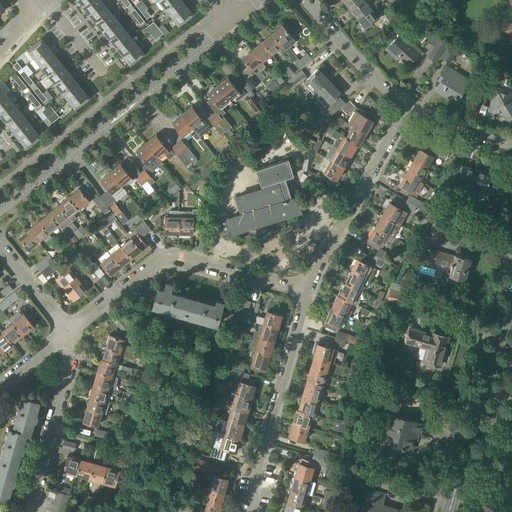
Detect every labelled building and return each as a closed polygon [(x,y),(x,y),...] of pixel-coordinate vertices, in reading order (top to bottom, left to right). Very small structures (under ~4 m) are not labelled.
[(89,14),(103,3),(100,0),(89,0),(82,6),(86,11),(86,10),(89,14)] [(164,9),(175,0),(158,0),(158,1),(164,9)] [(179,0),(175,0),(164,9),(171,17),(186,6),(182,1),(181,2),(179,0)] [(369,7),(363,0),(356,0),(349,6),(357,17),(369,7)] [(141,1),(135,6),(142,14),(146,10),(148,9),(141,1)] [(103,3),(89,14),(92,18),(95,23),(110,12),(103,3)] [(365,27),(377,18),(383,14),(374,3),(369,7),(357,17),(365,27)] [(186,6),(171,17),(178,26),(180,25),(181,25),(184,23),(184,22),(193,15),(186,6)] [(135,19),(139,15),(135,9),(130,13),(135,19)] [(391,22),(398,14),(394,9),(386,17),(391,22)] [(146,10),(142,14),(147,20),(151,16),(146,10)] [(103,31),(117,20),(110,12),(95,23),(99,28),(100,27),(103,31)] [(139,15),(135,19),(140,25),(144,21),(139,15)] [(117,20),(103,31),(106,34),(105,35),(109,40),(123,28),(117,20)] [(154,31),(158,28),(153,22),(149,25),(154,31)] [(511,25),(505,23),(503,31),(511,33),(511,37),(511,42),(511,25)] [(150,35),(154,31),(149,25),(145,29),(150,35)] [(282,26),(272,34),(281,46),(285,50),(295,42),(291,38),(292,38),(282,26)] [(117,48),(130,37),(123,28),(109,40),(113,45),(114,44),(117,48)] [(154,31),(159,37),(163,34),(158,28),(154,31)] [(155,41),(159,37),(154,31),(150,35),(155,41)] [(272,34),(262,42),(271,54),(276,50),(281,46),(272,34)] [(434,47),(438,40),(440,39),(432,34),(427,43),(434,47)] [(409,45),(398,35),(385,49),(396,60),(398,57),(408,66),(421,52),(411,42),(409,45)] [(130,37),(117,48),(120,51),(119,52),(123,57),(137,45),(130,37)] [(34,59),(47,48),(44,44),(45,44),(41,39),(27,50),(34,59)] [(435,62),(439,56),(446,45),(438,40),(434,47),(432,51),(428,58),(435,62)] [(262,42),(252,50),(261,62),(271,54),(262,42)] [(137,45),(123,57),(130,66),(138,58),(140,59),(143,57),(143,55),(144,54),(137,45)] [(450,63),(457,51),(448,45),(441,57),(450,63)] [(47,48),(34,59),(40,67),(55,56),(51,51),(50,52),(47,48)] [(251,70),(253,71),(257,68),(260,71),(265,67),(261,62),(252,50),(241,58),(251,70)] [(294,62),(299,69),(311,60),(307,54),(299,60),(297,59),(294,62)] [(47,76),(61,65),(58,61),(59,60),(55,56),(40,67),(47,76)] [(18,72),(22,69),(17,63),(13,66),(18,72)] [(61,65),(47,76),(54,84),(68,73),(65,68),(64,69),(61,65)] [(290,77),(294,73),(288,66),(284,70),(290,77)] [(471,82),(446,67),(441,76),(443,77),(435,90),(456,102),(465,87),(462,85),(465,80),(470,83),(471,82)] [(314,96),(319,92),(329,82),(317,69),(307,79),(303,83),(314,96)] [(297,83),(306,77),(301,70),(292,77),(297,83)] [(24,80),(28,77),(24,71),(20,74),(24,80)] [(61,93),(74,82),(71,78),(72,77),(68,73),(54,84),(61,93)] [(279,85),(284,81),(278,74),(274,78),(279,85)] [(18,85),(22,82),(17,76),(13,79),(18,85)] [(251,90),(258,85),(251,76),(244,81),(251,90)] [(28,77),(24,80),(29,86),(33,83),(28,77)] [(231,82),(227,78),(217,86),(228,100),(234,95),(238,100),(246,94),(234,80),(231,82)] [(280,87),(274,80),(267,86),(273,93),(280,87)] [(22,82),(18,85),(23,91),(27,88),(22,82)] [(74,82),(61,93),(68,101),(82,89),(78,85),(77,85),(74,82)] [(330,104),(340,94),(329,82),(319,92),(314,96),(326,108),(330,104)] [(511,86),(503,84),(501,90),(496,89),(490,110),(502,114),(502,115),(511,118),(511,86)] [(206,102),(215,113),(216,112),(225,122),(220,126),(225,132),(232,127),(222,115),(225,112),(220,106),(228,100),(217,86),(214,88),(213,87),(208,92),(208,93),(207,94),(211,99),(206,102)] [(38,97),(42,94),(37,88),(33,91),(38,97)] [(82,89),(68,101),(75,110),(76,109),(78,109),(80,107),(80,105),(89,98),(82,89)] [(32,102),(36,99),(31,93),(27,96),(32,102)] [(42,94),(38,97),(43,103),(47,100),(42,94)] [(0,113),(13,103),(6,95),(0,99),(0,113)] [(246,101),(255,113),(262,108),(253,96),(246,101)] [(327,120),(338,110),(345,104),(339,97),(332,104),(322,114),(327,120)] [(36,99),(32,102),(36,108),(40,105),(36,99)] [(341,109),(346,115),(355,107),(350,101),(341,109)] [(13,103),(0,113),(0,115),(2,118),(1,119),(5,123),(20,112),(13,103)] [(50,115),(54,112),(49,106),(45,109),(50,115)] [(192,106),(181,114),(192,128),(193,128),(196,132),(200,137),(211,129),(205,121),(204,122),(192,106)] [(46,118),(50,115),(45,109),(41,112),(46,118)] [(349,124),(365,134),(372,122),(365,117),(366,115),(358,110),(356,113),(349,124)] [(13,131),(26,120),(20,112),(5,123),(9,128),(10,127),(13,131)] [(50,115),(55,121),(59,118),(54,112),(50,115)] [(215,113),(208,119),(216,129),(220,126),(225,122),(216,112),(215,113)] [(182,136),(192,128),(181,114),(178,117),(177,116),(172,120),(173,121),(171,122),(182,136)] [(51,124),(55,121),(50,115),(46,118),(51,124)] [(340,125),(343,120),(335,115),(332,120),(340,125)] [(26,120),(13,131),(16,135),(15,136),(19,140),(33,129),(26,120)] [(340,134),(340,135),(344,137),(357,145),(358,146),(365,134),(349,124),(349,125),(352,127),(346,138),(340,134)] [(33,129),(19,140),(26,149),(35,142),(36,142),(39,140),(39,138),(40,137),(33,129)] [(330,136),(336,139),(332,146),(350,156),(357,145),(344,137),(340,135),(340,134),(334,131),(331,135),(330,136)] [(146,143),(152,151),(158,159),(164,154),(168,160),(174,155),(169,149),(168,150),(156,135),(146,143)] [(176,144),(191,163),(196,159),(181,140),(176,144)] [(146,143),(136,152),(146,164),(142,168),(144,170),(144,169),(148,174),(152,172),(162,163),(158,159),(152,151),(146,143)] [(186,167),(191,163),(176,144),(171,148),(186,167)] [(332,146),(325,158),(330,161),(343,168),(350,156),(332,146)] [(433,153),(445,160),(449,153),(437,147),(433,153)] [(425,169),(432,157),(420,149),(413,162),(425,169)] [(216,216),(222,235),(232,232),(300,211),(295,196),(290,198),(284,178),(293,176),(288,159),(255,169),(261,186),(262,186),(263,189),(236,197),(241,214),(228,219),(226,213),(216,216)] [(324,173),(330,176),(328,180),(333,183),(335,179),(336,180),(343,168),(330,161),(324,173)] [(425,169),(413,162),(406,173),(419,180),(421,176),(425,178),(429,171),(425,169)] [(110,172),(121,186),(127,181),(128,183),(132,180),(120,164),(110,172)] [(493,193),(498,177),(477,172),(463,167),(458,183),(460,184),(457,193),(470,197),(471,194),(478,196),(480,189),(486,191),(493,193)] [(140,173),(150,185),(154,182),(148,174),(144,169),(144,170),(140,173)] [(324,179),(314,173),(309,170),(307,177),(320,185),(324,179)] [(111,194),(121,186),(110,172),(100,180),(111,194)] [(134,177),(148,195),(154,190),(150,185),(140,173),(134,177)] [(399,185),(416,195),(423,183),(419,180),(406,173),(399,185)] [(444,195),(446,191),(439,187),(437,191),(444,195)] [(79,189),(69,197),(78,209),(88,201),(86,198),(89,195),(83,188),(80,190),(79,189)] [(109,210),(96,194),(91,198),(104,214),(109,210)] [(407,201),(416,206),(419,200),(410,196),(407,201)] [(72,222),(76,218),(72,213),(78,209),(69,197),(59,205),(68,217),(72,222)] [(382,215),(400,224),(407,212),(400,208),(402,204),(394,200),(391,200),(390,203),(389,202),(382,215)] [(419,200),(416,206),(415,207),(424,211),(428,205),(419,200)] [(415,207),(416,206),(407,201),(404,206),(413,211),(415,207)] [(110,207),(121,221),(126,217),(115,203),(110,207)] [(62,230),(72,222),(68,217),(59,205),(49,213),(58,225),(62,230)] [(200,225),(200,210),(192,210),(192,211),(192,224),(200,225)] [(141,211),(138,215),(143,221),(146,218),(141,211)] [(192,224),(192,211),(179,211),(179,217),(178,217),(178,234),(192,234),(192,224)] [(58,225),(49,213),(39,221),(48,233),(58,225)] [(101,222),(105,228),(116,219),(111,213),(101,222)] [(388,234),(393,237),(400,224),(382,215),(375,227),(388,234)] [(178,234),(178,217),(165,217),(164,233),(178,234)] [(433,220),(427,242),(439,245),(445,223),(433,220)] [(38,241),(48,233),(39,221),(28,230),(38,241)] [(138,225),(145,234),(150,230),(143,222),(138,225)] [(82,225),(77,229),(83,236),(87,233),(82,225)] [(140,238),(145,234),(138,225),(133,229),(140,238)] [(389,242),(393,237),(388,234),(375,227),(369,239),(368,241),(369,245),(374,248),(377,247),(379,244),(381,246),(385,240),(389,242)] [(83,236),(77,229),(73,232),(79,240),(83,236)] [(27,249),(38,241),(28,230),(18,238),(27,249)] [(418,241),(421,237),(413,232),(411,237),(418,241)] [(107,237),(112,244),(117,241),(111,234),(107,237)] [(75,236),(70,240),(73,244),(78,240),(75,236)] [(121,247),(130,259),(140,251),(146,247),(137,236),(131,240),(131,239),(121,247)] [(68,248),(73,244),(70,240),(67,237),(62,241),(68,248)] [(57,245),(63,252),(66,249),(61,242),(57,245)] [(63,252),(57,245),(53,248),(59,255),(63,252)] [(120,267),(130,259),(121,247),(111,256),(120,267)] [(385,259),(388,254),(379,248),(376,254),(385,259)] [(470,261),(433,249),(430,249),(427,260),(451,267),(450,272),(449,271),(447,281),(461,285),(463,279),(464,280),(470,261)] [(36,266),(39,270),(52,260),(48,256),(36,266)] [(110,276),(120,267),(111,256),(100,264),(110,276)] [(380,267),(383,262),(375,257),(372,262),(380,267)] [(356,259),(350,272),(363,278),(365,273),(371,275),(374,268),(356,259)] [(60,266),(56,262),(42,273),(45,278),(60,266)] [(64,289),(77,279),(82,275),(74,265),(56,279),(64,289)] [(91,270),(98,279),(103,275),(96,267),(91,270)] [(94,283),(98,279),(91,270),(87,274),(94,283)] [(350,272),(345,284),(357,290),(360,284),(366,287),(369,281),(363,278),(350,272)] [(77,279),(64,289),(72,300),(85,290),(77,279)] [(184,317),(189,300),(169,294),(172,285),(165,283),(164,289),(157,288),(152,308),(184,317)] [(404,292),(405,286),(393,283),(390,289),(404,292)] [(337,295),(352,302),(352,303),(358,306),(360,302),(360,301),(354,298),(357,290),(345,284),(339,296),(337,295)] [(0,292),(4,297),(12,290),(8,285),(0,292)] [(390,290),(387,301),(400,304),(403,293),(390,290)] [(14,293),(0,303),(0,308),(2,310),(18,297),(14,293)] [(333,305),(331,308),(344,314),(350,302),(352,303),(352,302),(337,295),(333,305)] [(189,300),(184,317),(216,326),(223,302),(216,300),(214,307),(189,300)] [(245,320),(250,302),(244,301),(239,318),(245,320)] [(22,335),(32,326),(27,319),(30,317),(24,308),(21,311),(20,310),(9,319),(13,323),(12,324),(22,335)] [(334,330),(336,329),(337,326),(339,327),(344,314),(331,308),(326,320),(326,321),(324,325),(334,330)] [(263,325),(277,329),(281,316),(267,312),(265,318),(257,316),(255,323),(263,325)] [(373,328),(375,323),(367,319),(364,324),(373,328)] [(11,343),(22,335),(12,324),(2,332),(3,334),(12,345),(11,343)] [(273,342),(277,329),(263,325),(259,338),(273,342)] [(436,365),(439,366),(448,337),(423,330),(410,326),(405,343),(425,349),(422,362),(426,363),(425,367),(435,369),(436,365)] [(133,343),(138,339),(127,327),(122,331),(133,343)] [(368,341),(347,334),(337,331),(335,338),(345,342),(345,341),(365,348),(368,341)] [(0,336),(0,352),(1,354),(12,345),(3,334),(0,336)] [(109,335),(105,348),(120,353),(132,356),(135,357),(135,356),(132,355),(134,350),(133,347),(128,346),(125,347),(121,346),(123,339),(109,335)] [(248,349),(250,349),(251,350),(255,351),(256,351),(269,355),(273,342),(259,338),(252,336),(248,349)] [(242,340),(233,338),(231,345),(240,347),(242,340)] [(343,346),(345,342),(335,338),(333,343),(343,346)] [(314,358),(328,362),(333,364),(337,350),(317,345),(314,358)] [(119,356),(134,360),(135,357),(132,356),(120,353),(105,348),(104,352),(102,352),(100,359),(102,360),(114,364),(117,364),(119,356)] [(251,364),(252,364),(251,369),(264,372),(265,368),(266,368),(269,355),(256,351),(255,351),(251,350),(250,356),(254,357),(251,364)] [(325,375),(328,362),(314,358),(310,371),(325,375)] [(100,359),(97,372),(111,376),(113,369),(128,373),(129,368),(116,364),(117,364),(114,364),(102,360),(100,359)] [(232,369),(243,372),(245,365),(234,362),(232,369)] [(232,369),(229,378),(235,379),(231,394),(236,395),(250,399),(254,386),(256,381),(248,379),(249,374),(243,372),(232,369)] [(321,389),(325,375),(310,371),(306,384),(321,389)] [(107,388),(111,376),(97,372),(93,384),(107,388)] [(104,401),(107,388),(93,384),(90,397),(104,401)] [(317,401),(321,389),(306,384),(302,398),(317,402),(317,401)] [(114,389),(113,395),(122,397),(123,391),(114,389)] [(247,413),(250,399),(236,395),(234,402),(227,400),(225,406),(232,408),(247,413)] [(12,430),(25,434),(29,435),(39,402),(21,397),(12,430)] [(86,409),(100,413),(106,415),(109,402),(104,401),(90,397),(86,409)] [(317,402),(302,398),(299,410),(296,410),(313,415),(315,408),(321,410),(323,403),(317,401),(317,402)] [(243,426),(247,413),(232,408),(228,422),(243,426)] [(97,426),(100,413),(86,409),(83,422),(97,426)] [(313,415),(296,410),(292,423),(307,427),(311,415),(313,415)] [(419,435),(422,424),(424,418),(412,415),(410,421),(389,414),(381,441),(390,444),(388,450),(399,453),(401,448),(406,450),(406,449),(412,450),(416,434),(419,435)] [(345,424),(340,423),(332,421),(331,427),(333,430),(341,432),(344,432),(345,424)] [(239,439),(243,426),(228,422),(224,435),(239,439)] [(303,441),(307,427),(292,423),(289,437),(303,441)] [(0,456),(0,461),(16,466),(20,452),(23,453),(24,447),(22,447),(25,434),(12,430),(8,429),(0,456)] [(107,432),(96,429),(94,436),(105,439),(107,432)] [(235,452),(239,439),(224,435),(220,448),(235,452)] [(73,451),(75,444),(64,441),(62,448),(73,451)] [(81,454),(87,456),(89,447),(83,446),(81,454)] [(313,454),(313,455),(333,461),(334,460),(335,460),(336,454),(324,451),(315,448),(313,454)] [(96,449),(94,458),(99,460),(102,451),(96,449)] [(333,461),(313,455),(311,462),(314,463),(321,466),(331,469),(333,461)] [(75,475),(80,459),(67,456),(63,472),(75,475)] [(88,479),(92,463),(80,459),(75,475),(88,479)] [(309,481),(314,463),(311,462),(301,459),(299,464),(295,477),(309,481)] [(13,479),(16,466),(0,461),(0,496),(8,498),(11,485),(14,485),(15,480),(13,479)] [(349,464),(342,462),(337,478),(344,480),(349,464)] [(101,482),(105,466),(92,463),(88,479),(101,482)] [(195,470),(205,473),(207,467),(197,464),(195,470)] [(105,466),(101,482),(114,486),(119,470),(105,466)] [(210,489),(224,492),(228,479),(213,475),(209,488),(210,489)] [(49,483),(55,485),(57,478),(51,476),(49,483)] [(293,482),(291,490),(305,494),(311,496),(315,482),(309,481),(295,477),(293,482)] [(206,501),(207,502),(220,505),(224,492),(210,489),(209,488),(205,487),(203,495),(207,496),(206,501)] [(396,511),(397,509),(382,505),(385,494),(366,488),(358,511),(396,511)] [(291,490),(287,503),(301,507),(305,494),(291,490)] [(55,499),(66,502),(68,496),(67,496),(62,495),(57,493),(55,499)] [(65,508),(66,502),(55,499),(53,505),(65,508)] [(219,511),(221,506),(220,505),(207,502),(206,508),(199,506),(197,511),(219,511)] [(299,511),(301,507),(287,503),(284,511),(299,511)]
